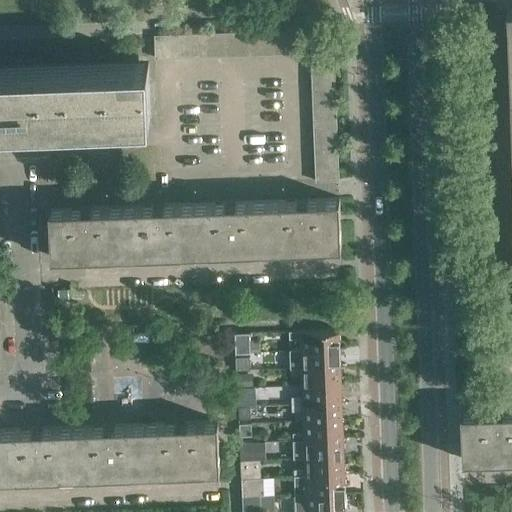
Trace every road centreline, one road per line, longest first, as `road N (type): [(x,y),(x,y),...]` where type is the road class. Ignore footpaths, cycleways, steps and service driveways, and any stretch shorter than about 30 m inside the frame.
road 1 (tertiary): [(370,0),(394,511)]
road 2 (tertiary): [(429,511),(414,0)]
road 3 (residential): [(21,273),(313,263)]
road 4 (residential): [(17,144),(170,137)]
road 5 (residential): [(0,399),(24,398),(21,273)]
road 6 (residential): [(21,273),(17,144)]
